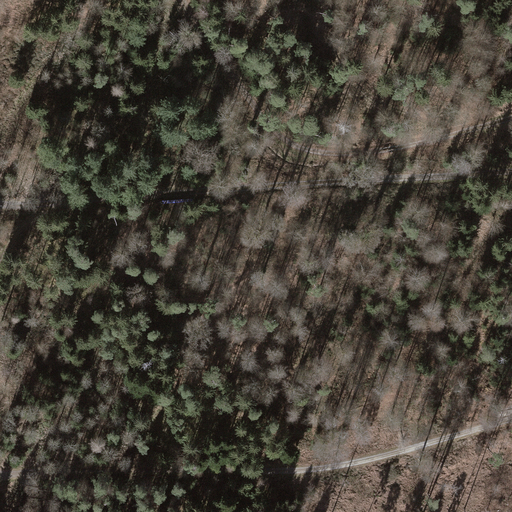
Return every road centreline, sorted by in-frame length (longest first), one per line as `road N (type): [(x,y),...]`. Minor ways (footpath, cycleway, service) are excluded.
road 1 (track): [(511,419),(316,474),(132,467),(0,474)]
road 2 (track): [(511,170),(154,194),(0,195)]
road 3 (track): [(511,114),(360,152),(282,143),(208,46),(186,0)]
